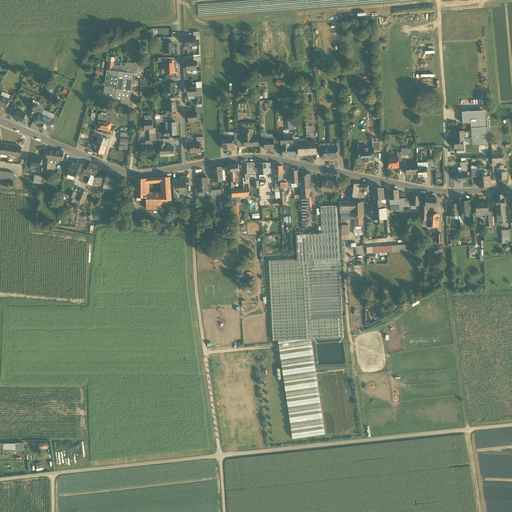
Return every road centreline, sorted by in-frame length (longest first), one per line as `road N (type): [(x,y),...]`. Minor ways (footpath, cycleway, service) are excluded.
road 1 (secondary): [(184,166),(250,157),(417,189),(511,188)]
road 2 (track): [(219,455),(511,425)]
road 3 (track): [(191,165),(195,290),(219,455)]
road 4 (track): [(467,429),(447,284),(445,192)]
road 5 (secondary): [(0,121),(124,172),(184,166)]
road 6 (track): [(437,0),(445,192)]
road 7 (track): [(52,473),(219,455)]
road 8 (unknown): [(363,322),(367,178)]
road 9 (residential): [(179,24),(184,166)]
